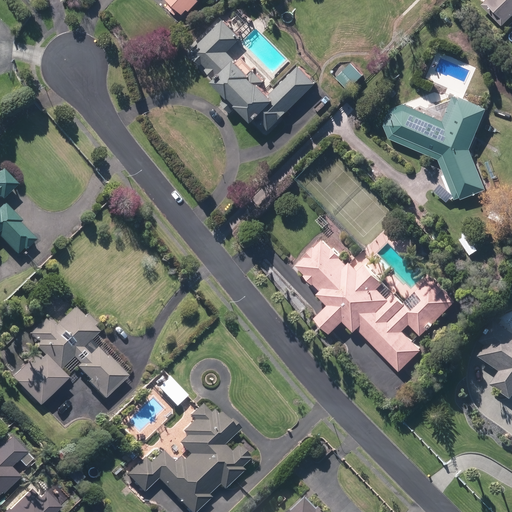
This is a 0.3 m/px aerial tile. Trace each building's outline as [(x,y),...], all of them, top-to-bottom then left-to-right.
[(170,0),(185,14),(189,9),(191,11),(201,1),(200,0),(170,0)] [(511,0),(484,0),(480,5),(500,26),(511,14),(511,0)] [(268,126),(271,130),(318,84),(301,66),(272,94),(262,84),(261,85),(254,78),(254,77),(229,52),(243,38),(225,20),(193,51),(197,55),(195,56),(202,63),(204,62),(210,68),(209,69),(216,77),(218,75),(221,78),(217,82),(231,96),(224,103),(234,112),(241,106),(257,122),(258,120),(266,128),(268,126)] [(364,72),(352,60),(337,75),(348,87),(364,72)] [(452,95),(442,121),(401,104),(390,109),(382,126),(388,139),(438,161),(454,200),(485,187),(469,149),(485,107),(452,95)] [(0,234),(17,252),(24,246),(25,248),(36,238),(19,221),(21,219),(5,202),(0,206),(0,194),(2,197),(17,182),(3,168),(0,170),(0,234)] [(469,230),(461,235),(471,251),(479,246),(469,230)] [(329,334),(341,321),(353,332),(356,329),(371,343),(399,371),(420,350),(400,330),(407,324),(419,336),(454,301),(429,276),(402,303),(392,293),(387,298),(377,288),(382,282),(367,266),(366,266),(364,264),(357,270),(349,262),(346,265),(321,240),(296,265),(320,289),(316,294),(326,305),(313,318),(329,334)] [(89,380),(105,397),(128,375),(125,372),(129,368),(96,333),(99,330),(93,324),(96,321),(88,313),(85,316),(75,306),(57,324),(48,315),(30,332),(38,340),(36,343),(46,354),(27,373),(47,394),(70,371),(74,375),(81,368),(91,378),(89,380)] [(511,335),(498,326),(498,327),(492,323),(478,344),(483,347),(477,357),(497,371),(488,386),(509,400),(511,395),(511,335)] [(158,476),(192,511),(194,511),(211,496),(208,493),(219,481),(225,487),(243,468),(241,465),(250,456),(237,444),(231,450),(224,443),(241,426),(228,414),(225,416),(220,411),(218,413),(214,408),(210,412),(201,403),(191,413),(195,418),(183,430),(187,433),(180,441),(191,452),(184,459),(180,456),(174,461),(162,450),(150,462),(144,456),(127,473),(144,490),(158,476)] [(0,491),(2,490),(3,492),(20,476),(11,465),(26,450),(12,435),(2,444),(3,446),(0,448),(0,491)] [(57,455),(63,462),(70,455),(64,448),(57,455)] [(122,458),(128,463),(137,455),(131,449),(122,458)] [(67,467),(73,473),(79,467),(73,461),(67,467)] [(54,511),(61,506),(47,491),(40,498),(32,489),(9,510),(8,508),(3,511),(54,511)] [(324,511),(320,507),(319,509),(308,498),(293,511),(324,511)]
